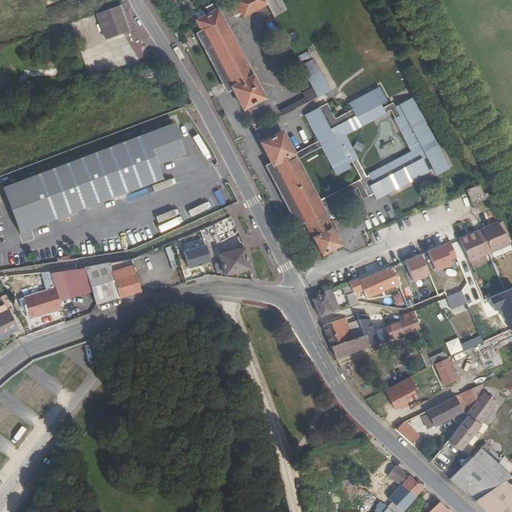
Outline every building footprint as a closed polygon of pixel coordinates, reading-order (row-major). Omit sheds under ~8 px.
[(287,11),(281,0),(238,0),(229,5),(235,16),(236,17),(243,14),(244,17),(268,5),(275,18),(287,11)] [(235,16),(229,5),(218,11),(224,21),(235,16)] [(130,32),(121,6),(96,15),(105,41),(130,32)] [(218,11),(198,21),(203,31),(198,33),(228,92),(233,89),(244,108),(264,98),(224,21),(218,11)] [(300,65),(312,59),(308,51),(297,57),(300,65)] [(314,60),(301,67),(306,77),(319,71),(314,60)] [(160,76),(156,66),(140,74),(128,77),(130,83),(141,79),(142,81),(160,76)] [(313,89),(318,99),(331,92),(319,71),(306,77),(313,89)] [(127,88),(124,79),(113,82),(108,84),(94,89),(96,94),(108,89),(115,88),(116,91),(127,88)] [(283,116),(318,99),(313,89),(305,93),(308,99),(282,112),(283,116)] [(376,200),(447,162),(414,98),(400,106),(404,114),(400,116),(393,104),(383,109),(381,106),(387,102),(380,89),(349,106),(352,111),(335,120),(328,106),(323,108),(352,163),(357,160),(344,136),(391,111),(413,154),(366,178),(362,180),(360,181),(368,198),(373,195),(376,200)] [(0,104),(2,110),(19,105),(16,97),(9,99),(9,100),(0,103),(0,104)] [(56,107),(54,99),(46,102),(48,110),(56,107)] [(352,163),(323,108),(306,117),(319,142),(323,148),(338,176),(351,169),(348,165),(352,163)] [(25,121),(22,111),(11,115),(14,124),(25,121)] [(344,136),(357,160),(366,178),(413,154),(391,111),(344,136)] [(173,121),(145,132),(157,163),(185,152),(173,121)] [(145,132),(24,180),(41,225),(162,177),(157,163),(145,132)] [(298,161),(295,155),(283,133),(262,143),(272,163),(267,165),(299,225),(304,222),(313,238),(331,229),(332,228),(328,220),(319,202),(298,161)] [(323,148),(319,142),(295,155),(298,161),(323,148)] [(362,180),(352,163),(348,165),(351,169),(338,176),(323,148),(298,161),(319,202),(332,195),(336,193),(345,188),(354,184),(360,181),(362,180)] [(357,160),(352,163),(362,180),(366,178),(357,160)] [(451,170),(447,162),(376,200),(376,201),(390,194),(435,171),(438,177),(451,170)] [(41,225),(24,180),(0,189),(17,234),(41,225)] [(363,200),(368,198),(360,181),(354,184),(357,189),(363,200)] [(347,191),(348,194),(357,189),(354,184),(345,188),(347,191)] [(486,197),(480,184),(466,189),(472,203),(486,197)] [(339,199),(348,194),(347,191),(345,188),(336,193),(339,199)] [(345,211),(339,199),(336,193),(332,195),(341,213),(345,211)] [(339,214),(341,213),(332,195),(319,202),(328,220),(332,218),(333,220),(340,217),(339,214)] [(509,244),(499,221),(482,228),(492,251),(509,244)] [(492,251),(482,228),(476,230),(487,253),(492,251)] [(331,229),(313,238),(322,254),(324,253),(340,245),(331,229)] [(487,253),(476,230),(460,237),(470,261),(487,253)] [(458,256),(452,241),(429,250),(438,269),(454,263),(452,258),(458,256)] [(207,246),(186,252),(190,268),(211,262),(207,246)] [(225,274),(249,269),(244,249),(220,253),(225,274)] [(431,273),(423,253),(406,260),(414,280),(431,273)] [(85,268),(90,284),(95,303),(140,290),(131,259),(85,268)] [(353,293),(356,292),(364,289),(367,296),(386,289),(387,289),(391,288),(391,287),(399,284),(400,284),(399,282),(403,280),(402,278),(398,279),(393,266),(361,280),(360,278),(349,282),(350,285),(353,293)] [(85,268),(62,270),(68,289),(90,284),(85,268)] [(42,282),(45,292),(54,289),(51,279),(42,282)] [(350,305),(359,301),(356,292),(353,293),(350,285),(343,287),(350,305)] [(29,318),(60,310),(54,289),(45,292),(23,298),(29,318)] [(463,290),(448,297),(453,308),(468,301),(463,290)] [(319,317),(333,311),(329,302),(336,299),(334,292),(313,300),(319,317)] [(6,310),(13,307),(6,293),(0,296),(0,297),(3,304),(6,310)] [(0,313),(0,337),(16,330),(6,310),(0,313)] [(417,316),(414,310),(406,313),(402,315),(404,320),(370,333),(366,334),(371,345),(418,327),(414,318),(417,316)] [(370,333),(365,313),(358,314),(364,330),(366,334),(370,333)] [(364,330),(358,314),(348,317),(352,328),(357,326),(360,332),(361,331),(364,330)] [(348,317),(322,326),(329,346),(330,346),(347,340),(348,342),(356,338),(352,328),(348,317)] [(336,358),(371,345),(366,334),(363,335),(356,338),(348,342),(347,340),(330,346),(336,358)] [(467,349),(485,341),(482,335),(464,343),(467,349)] [(458,338),(445,342),(450,355),(463,351),(458,338)] [(429,353),(424,340),(418,343),(423,355),(429,353)] [(434,364),(448,358),(446,351),(431,357),(434,364)] [(428,367),(434,364),(431,357),(429,353),(423,355),(428,367)] [(448,358),(434,364),(444,387),(457,381),(448,358)] [(407,379),(385,391),(394,410),(417,398),(407,379)] [(482,384),(455,396),(463,411),(466,414),(468,410),(484,393),(488,396),(482,384)] [(484,393),(468,410),(466,414),(468,415),(458,427),(454,432),(452,430),(448,434),(450,436),(447,441),(459,449),(478,426),(494,401),(488,396),(484,393)] [(463,411),(455,396),(448,400),(427,411),(428,413),(434,425),(454,415),(463,411)] [(466,414),(463,411),(454,415),(458,427),(468,415),(466,414)] [(434,425),(428,413),(420,416),(426,429),(434,425)] [(412,434),(404,438),(412,445),(417,439),(412,434)] [(465,450),(471,453),(476,445),(470,442),(465,450)] [(437,453),(430,461),(441,471),(456,454),(444,444),(437,453)] [(509,476),(511,474),(511,463),(491,444),(483,451),(509,476)] [(474,501),(509,476),(483,451),(450,479),(474,501)] [(423,487),(399,468),(397,471),(393,468),(390,473),(403,483),(402,485),(415,496),(423,487)] [(511,511),(511,474),(509,476),(474,501),(486,511),(511,511)] [(390,499),(393,501),(403,510),(415,496),(402,485),(390,499)] [(393,501),(388,508),(392,511),(400,511),(403,510),(393,501)] [(451,511),(439,501),(428,511),(451,511)]
